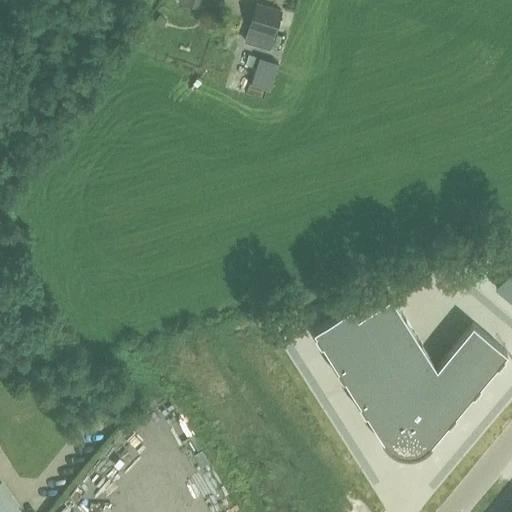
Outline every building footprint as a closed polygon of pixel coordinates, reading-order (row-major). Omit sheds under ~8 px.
[(205,9),(207,0),(178,0),(178,1),(205,9)] [(258,14),(256,46),(282,48),(284,16),(258,14)] [(167,20),(160,15),(155,22),(162,26),(167,20)] [(266,57),(259,95),(278,99),(286,61),(266,57)] [(511,267),(496,286),(511,298),(511,267)] [(351,305),(313,329),(384,440),(385,440),(387,442),(388,445),(391,446),(393,448),(395,449),(398,451),(401,452),(403,452),(406,453),(409,453),(412,452),(415,452),(417,451),(420,450),(422,449),(425,447),(427,445),(429,443),(507,351),(473,322),(437,365),(391,294),(358,315),(351,305)] [(0,511),(20,511),(18,507),(17,508),(10,511),(5,511),(0,502),(0,511)]
